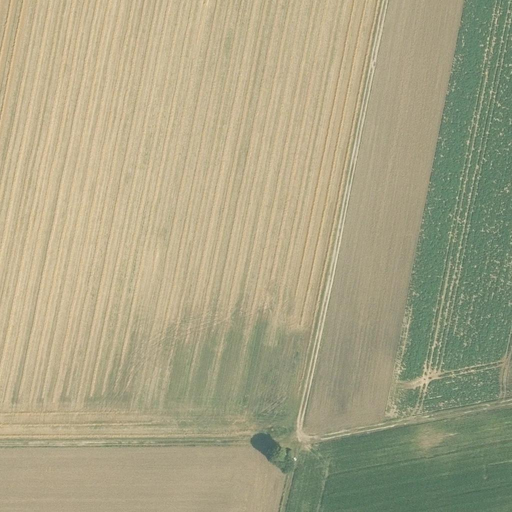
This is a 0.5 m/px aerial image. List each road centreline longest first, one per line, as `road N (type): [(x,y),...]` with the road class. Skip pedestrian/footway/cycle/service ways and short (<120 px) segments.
road 1 (track): [(299,444),(388,0)]
road 2 (track): [(0,447),(299,444)]
road 3 (track): [(299,444),(511,405)]
